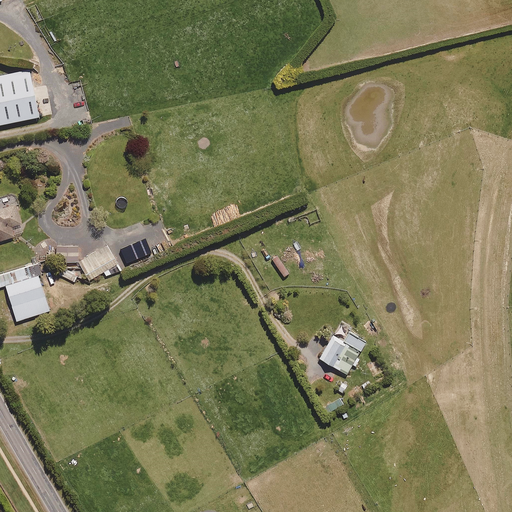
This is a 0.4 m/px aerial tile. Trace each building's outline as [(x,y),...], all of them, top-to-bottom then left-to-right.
[(35,66),(0,72),(0,120),(43,113),(35,66)] [(21,222),(13,195),(0,199),(0,240),(13,237),(14,232),(21,222)] [(118,263),(107,245),(78,262),(89,280),(118,263)] [(78,246),(56,246),(57,262),(78,261),(78,246)] [(49,310),(34,264),(0,274),(0,287),(5,285),(16,321),(49,310)] [(377,330),(370,319),(362,324),(369,335),(377,330)] [(366,342),(350,333),(344,342),(333,335),(319,358),(346,374),(352,364),(355,366),(359,359),(357,357),(366,342)]
